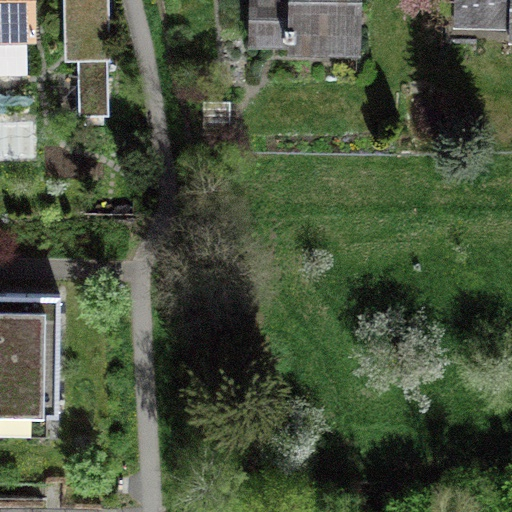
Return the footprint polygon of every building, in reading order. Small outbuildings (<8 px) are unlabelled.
[(48,0),(0,0),(0,41),(49,41),(48,0)] [(308,0),(309,1),(267,0),(256,0),(255,64),(379,66),(380,0),(308,0)] [(511,0),(464,0),(464,34),(511,35),(511,0)] [(107,57),(76,58),(77,119),(108,119),(107,57)] [(60,309),(0,308),(0,420),(58,421),(60,309)]
